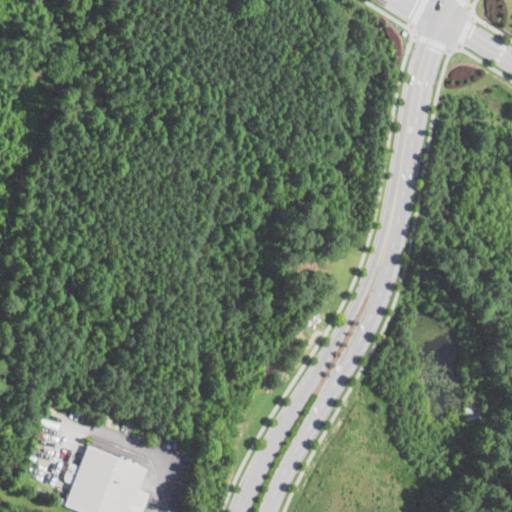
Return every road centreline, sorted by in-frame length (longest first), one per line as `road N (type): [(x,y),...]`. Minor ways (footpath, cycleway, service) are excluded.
road 1 (residential): [(442,0),(421,36),(376,259),(239,511)]
road 2 (residential): [(266,511),(365,329),(383,280),(420,85),(464,0)]
